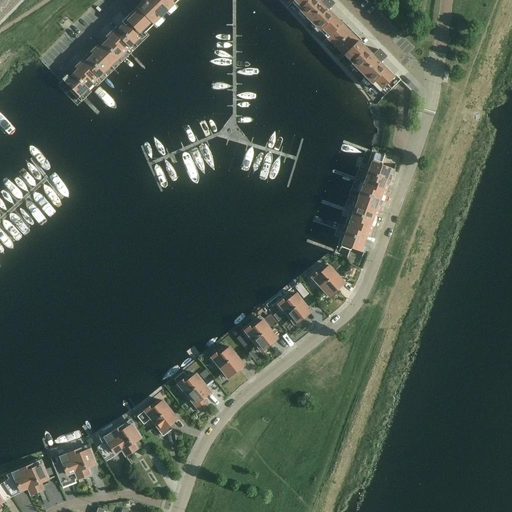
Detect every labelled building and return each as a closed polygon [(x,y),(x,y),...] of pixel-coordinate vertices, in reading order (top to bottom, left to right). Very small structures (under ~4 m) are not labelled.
[(121,27),(119,29),(128,37),(134,44),(150,28),(165,14),(175,3),(178,0),(142,0),(143,1),(141,3),(130,14),(125,18),(122,21),(121,22),(123,25),(121,27)] [(291,3),(309,21),(327,39),(329,37),(341,24),(340,23),(327,10),(333,4),(329,0),(323,0),(321,3),(317,0),(294,0),(291,3)] [(341,24),(329,37),(337,45),(352,31),(342,21),(340,23),(341,24)] [(113,30),(109,34),(126,51),(134,44),(119,29),(115,32),(113,30)] [(337,45),(346,54),(358,41),(359,42),(361,40),(352,31),(337,45)] [(108,40),(104,44),(119,59),(126,51),(109,34),(106,38),(108,40)] [(343,56),(360,73),(379,92),(386,85),(391,90),(400,80),(394,74),(392,76),(379,62),(385,57),(378,50),(373,56),(359,42),(358,41),(346,54),(343,56)] [(98,45),(94,49),(111,66),(119,59),(104,44),(100,48),(98,45)] [(91,53),(87,57),(103,74),(111,66),(94,49),(90,53),(91,53)] [(96,82),(103,74),(87,57),(83,61),(82,61),(79,64),(96,82)] [(88,89),(96,82),(79,64),(75,68),(77,70),(73,74),(88,89)] [(60,82),(58,84),(59,85),(63,81),(71,89),(69,91),(76,98),(74,101),(75,102),(88,89),(73,74),(69,78),(67,76),(61,81),(60,82)] [(385,156),(380,154),(380,155),(384,156),(381,163),(373,159),(375,155),(374,155),(367,173),(387,180),(389,175),(392,176),(396,164),(395,164),(393,170),(382,166),(383,163),(382,163),(385,156)] [(364,183),(386,191),(388,186),(385,185),(387,180),(367,173),(364,183)] [(386,191),(364,183),(360,193),(379,200),(381,195),(384,196),(386,191)] [(356,203),(379,211),(380,207),(377,205),(379,200),(360,193),(356,203)] [(379,211),(356,203),(352,213),(372,220),(374,215),(377,216),(379,211)] [(349,223),(371,232),(373,227),(370,226),(372,220),(352,213),(349,223)] [(371,232),(349,223),(345,234),(364,241),(366,235),(369,236),(371,232)] [(364,241),(345,234),(338,252),(339,252),(341,247),(349,250),(347,257),(343,256),(347,258),(350,251),(351,248),(363,252),(360,258),(361,259),(365,247),(363,246),(364,241)] [(313,280),(329,297),(344,283),(329,266),(313,280)] [(280,307),(294,325),(311,312),(296,294),(280,307)] [(246,334),(261,352),(277,339),(263,321),(246,334)] [(213,361),(227,379),(244,366),(229,347),(213,361)] [(180,387),(194,405),(199,412),(207,405),(202,399),(211,392),(196,374),(180,387)] [(172,429),(169,426),(177,419),(163,401),(146,414),(156,426),(156,427),(163,436),(172,429)] [(141,438),(132,425),(107,441),(107,442),(102,445),(98,438),(93,441),(92,442),(108,467),(109,466),(105,460),(114,454),(115,454),(121,450),(125,456),(137,449),(133,443),(141,438)] [(96,464),(90,450),(62,461),(62,462),(57,463),(54,456),(51,458),(50,458),(61,486),(62,485),(59,478),(67,475),(75,472),(77,479),(90,474),(87,467),(96,464)] [(0,480),(2,483),(10,495),(11,496),(12,496),(11,495),(20,491),(20,492),(28,488),(30,495),(43,489),(40,483),(48,479),(42,465),(14,477),(14,478),(9,480),(4,473),(0,476),(0,480)] [(10,495),(2,483),(0,484),(0,503),(3,501),(2,501),(10,495)]
